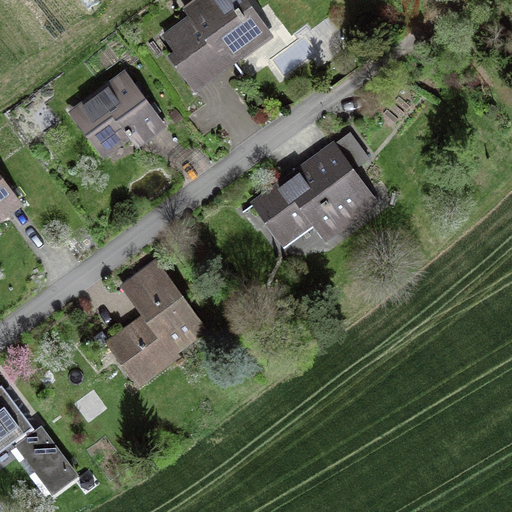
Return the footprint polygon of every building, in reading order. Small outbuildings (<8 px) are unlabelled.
[(167,52),(195,91),(244,56),(244,57),(275,36),(249,0),(190,0),(182,6),(187,14),(161,32),(172,48),(167,52)] [(130,138),(136,147),(166,125),(125,68),(67,111),(102,158),(130,138)] [(370,157),(350,130),(334,141),(333,139),(250,200),(292,257),(321,236),(325,242),(380,202),(355,168),(370,157)] [(0,220),(23,204),(0,171),(0,220)] [(156,256),(119,283),(141,313),(100,342),(115,363),(116,363),(131,384),(135,382),(138,386),(180,356),(178,352),(209,330),(156,256)] [(79,474),(41,423),(35,427),(1,382),(0,382),(0,450),(13,441),(52,494),(79,474)]
